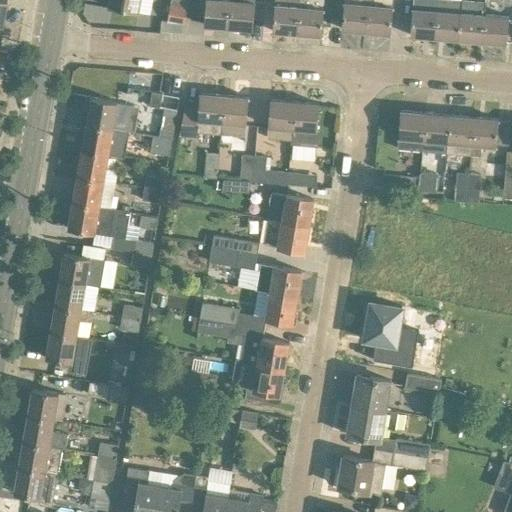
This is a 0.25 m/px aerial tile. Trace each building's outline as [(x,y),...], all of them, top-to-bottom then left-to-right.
[(109,0),(108,8),(138,13),(139,12),(149,15),(151,0),(109,0)] [(188,0),(171,0),(167,23),(184,24),(188,0)] [(229,28),(231,0),(206,0),(204,26),(229,28)] [(255,0),(231,0),(229,28),(253,30),(255,0)] [(297,34),(299,0),(275,0),(272,31),(297,34)] [(324,0),(299,0),(297,34),(322,36),(324,0)] [(344,0),(342,30),(367,32),(369,0),(344,0)] [(369,0),(367,32),(391,34),(393,0),(369,0)] [(413,0),(411,36),(434,38),(437,0),(413,0)] [(444,0),(437,0),(434,38),(459,40),(462,2),(444,0)] [(462,2),(459,40),(482,42),(484,16),(477,15),(478,3),(462,2)] [(484,16),(482,42),(506,44),(509,18),(484,16)] [(160,108),(163,94),(152,92),(149,106),(160,108)] [(221,135),(224,96),(200,94),(198,111),(197,133),(221,135)] [(249,98),(224,96),(221,135),(246,137),(249,98)] [(91,98),(86,125),(113,130),(118,103),(91,98)] [(292,141),(295,102),(270,100),(267,139),(291,141),(292,141)] [(319,104),(295,102),(292,141),(316,143),(317,131),(319,104)] [(164,109),(159,138),(171,140),(177,111),(164,109)] [(196,138),(197,133),(198,111),(184,110),(179,137),(196,138)] [(422,151),(426,114),(401,112),(398,149),(422,151)] [(446,153),(449,116),(426,114),(422,151),(446,153)] [(471,155),(474,118),(449,116),(446,153),(471,155)] [(474,118),(471,155),(483,156),(484,144),(496,145),(499,120),(474,118)] [(129,132),(113,130),(86,125),(82,150),(109,155),(125,158),(129,132)] [(171,140),(159,138),(153,137),(151,152),(169,155),(171,140)] [(109,155),(82,150),(77,177),(104,181),(109,155)] [(218,180),(220,154),(206,153),(204,179),(218,180)] [(241,180),(251,181),(254,156),(243,155),(241,180)] [(254,156),(251,181),(288,185),(289,173),(266,171),(268,157),(254,156)] [(289,170),(289,173),(288,185),(304,186),(305,171),(289,170)] [(420,172),(420,178),(419,192),(437,193),(439,173),(420,172)] [(467,202),(469,173),(457,172),(455,201),(467,202)] [(481,174),(469,173),(467,202),(479,202),(481,174)] [(419,192),(420,178),(383,175),(382,188),(419,192)] [(147,176),(145,188),(163,191),(165,179),(147,176)] [(104,181),(77,177),(73,203),(99,208),(104,181)] [(251,181),(241,180),(223,178),(223,181),(222,189),(249,192),(251,181)] [(222,189),(223,181),(214,180),(213,188),(222,189)] [(511,199),(511,185),(504,184),(503,198),(511,199)] [(163,191),(145,188),(143,200),(161,203),(163,191)] [(276,206),(273,219),(310,226),(314,200),(270,193),(268,205),(276,206)] [(114,210),(99,208),(73,203),(68,230),(109,237),(114,210)] [(147,216),(145,228),(156,230),(158,218),(147,216)] [(273,219),(269,218),(264,245),(305,252),(310,226),(273,219)] [(211,246),(257,253),(259,242),(213,235),(211,246)] [(115,237),(113,249),(151,256),(153,243),(115,237)] [(257,253),(211,246),(209,262),(255,270),(257,253)] [(151,256),(113,249),(111,261),(149,268),(151,256)] [(59,280),(86,284),(101,287),(106,261),(64,254),(59,280)] [(261,265),(257,290),(298,297),(302,271),(261,265)] [(55,306),(81,310),(86,284),(59,280),(55,306)] [(268,292),(264,318),(267,319),(293,324),(298,297),(257,290),(256,290),(268,292)] [(420,330),(400,326),(403,306),(370,301),(363,340),(375,342),(372,361),(413,368),(420,330)] [(237,324),(239,313),(240,308),(203,303),(203,306),(201,318),(237,324)] [(125,305),(122,318),(140,321),(143,309),(125,305)] [(55,306),(50,332),(77,336),(81,310),(55,306)] [(140,321),(122,318),(120,329),(138,333),(140,321)] [(198,331),(198,333),(228,338),(235,339),(235,334),(237,324),(201,318),(198,331)] [(77,336),(50,332),(45,359),(72,363),(77,336)] [(289,344),(264,339),(244,336),(240,360),(246,361),(245,362),(285,369),(289,344)] [(134,358),(136,347),(114,343),(112,354),(134,358)] [(159,348),(143,345),(141,357),(157,360),(159,348)] [(221,393),(223,385),(216,383),(218,374),(209,373),(211,359),(195,357),(189,387),(221,393)] [(285,369),(245,362),(241,389),(281,395),(285,369)] [(436,393),(439,379),(405,373),(402,387),(436,393)] [(357,375),(352,405),(385,410),(390,381),(357,375)] [(128,389),(99,384),(90,382),(88,394),(108,398),(107,398),(126,402),(128,389)] [(27,416),(54,420),(62,422),(67,395),(32,389),(27,416)] [(157,414),(159,402),(146,400),(144,412),(157,414)] [(347,435),(376,440),(380,440),(382,429),(392,431),(395,413),(385,412),(385,410),(352,405),(347,435)] [(210,406),(207,422),(225,425),(227,409),(210,406)] [(255,429),(258,415),(242,412),(239,427),(255,429)] [(54,420),(27,416),(23,442),(65,450),(67,435),(52,433),(54,420)] [(111,428),(119,429),(120,422),(112,421),(111,428)] [(394,452),(428,458),(430,444),(397,439),(396,441),(394,452)] [(65,450),(23,442),(18,468),(57,475),(61,451),(65,451),(65,450)] [(101,442),(98,456),(116,459),(119,445),(101,442)] [(394,452),(392,465),(426,470),(428,458),(394,452)] [(116,459),(98,456),(96,466),(95,466),(93,481),(94,481),(112,484),(116,459)] [(382,494),(387,463),(373,461),(343,456),(338,487),(382,494)] [(57,475),(18,468),(14,494),(53,501),(57,475)] [(133,511),(155,511),(160,486),(147,484),(149,471),(129,468),(123,503),(135,505),(133,511)] [(160,486),(155,511),(178,511),(179,511),(181,511),(190,511),(197,475),(184,473),(174,480),(172,488),(160,486)] [(197,475),(190,511),(225,511),(228,497),(230,484),(208,481),(209,477),(197,475)] [(94,481),(93,481),(78,478),(77,486),(82,494),(91,496),(94,481)] [(112,484),(94,481),(91,496),(89,507),(107,510),(112,484)] [(228,497),(225,511),(259,511),(263,496),(252,494),(251,501),(228,497)] [(406,496),(404,508),(415,510),(417,498),(406,496)]
